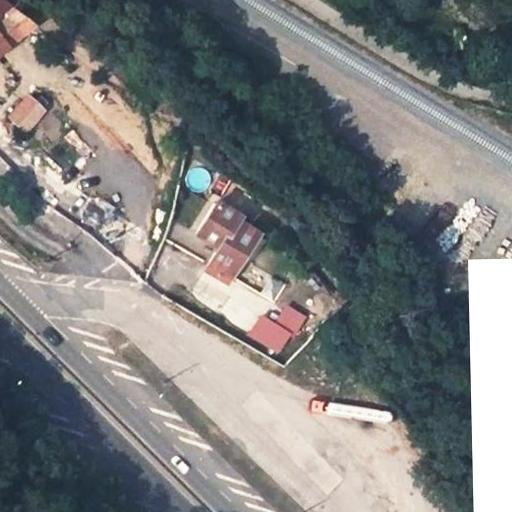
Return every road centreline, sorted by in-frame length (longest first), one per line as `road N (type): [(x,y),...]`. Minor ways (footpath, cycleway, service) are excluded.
road 1 (primary): [(230,511),(0,281)]
road 2 (primary): [(0,324),(190,511)]
road 3 (residential): [(302,0),(435,78),(511,103)]
